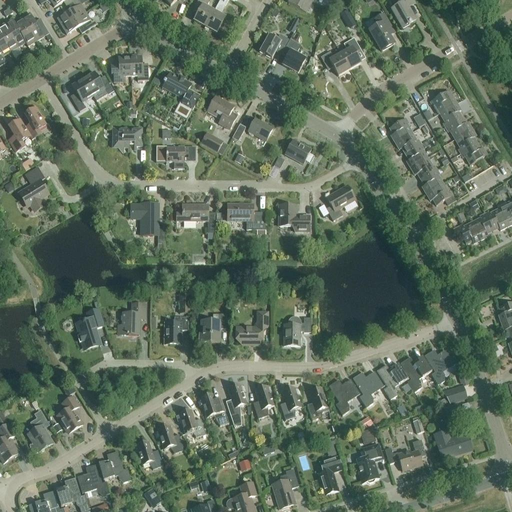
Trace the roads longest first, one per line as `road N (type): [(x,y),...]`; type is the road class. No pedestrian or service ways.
road 1 (residential): [(357,157),(303,188),(107,181),(39,80)]
road 2 (residential): [(193,378),(221,366),(328,364),(457,321)]
road 3 (unclassified): [(338,135),(384,88),(511,15)]
road 4 (residential): [(109,433),(75,381),(109,364),(182,365),(193,378)]
road 5 (unclassified): [(511,472),(457,321)]
road 6 (unclassified): [(338,135),(227,75)]
road 7 (unclassified): [(396,511),(511,475)]
